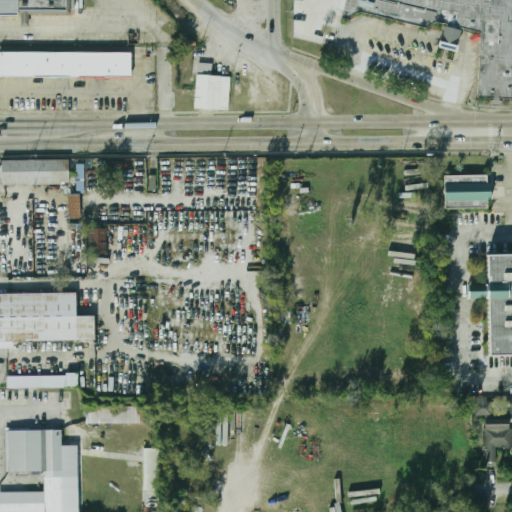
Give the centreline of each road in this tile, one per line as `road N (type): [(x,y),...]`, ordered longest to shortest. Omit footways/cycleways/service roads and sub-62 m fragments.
road 1 (secondary): [(448,119),(90,120)]
road 2 (tertiary): [(448,111),(287,57)]
road 3 (secondary): [(151,141),(312,138)]
road 4 (tertiary): [(220,23),(302,87),(312,138)]
road 5 (secondary): [(319,138),(446,139)]
